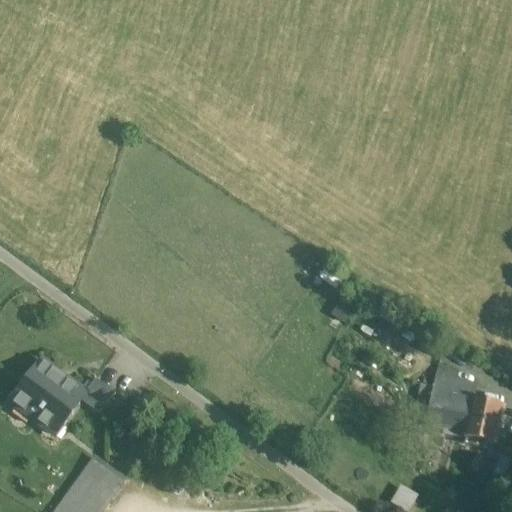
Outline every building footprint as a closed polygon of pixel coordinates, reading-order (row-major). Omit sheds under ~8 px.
[(358,306),(344,297),(332,319),(346,327),(358,306)] [(98,395),(51,357),(15,401),(63,439),(98,395)] [(475,387),(436,379),(433,391),(471,399),(471,401),(472,401),(475,387)] [(471,399),(433,391),(426,427),(464,435),(471,401),(471,399)] [(472,401),(471,401),(464,435),(463,441),(496,448),(503,408),(472,401)] [(109,511),(132,479),(99,456),(59,511),(109,511)]
